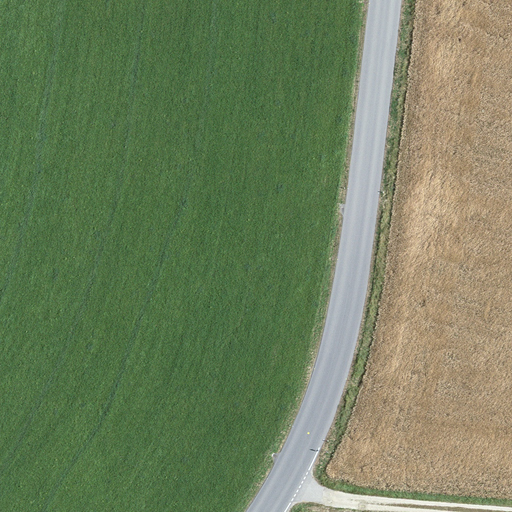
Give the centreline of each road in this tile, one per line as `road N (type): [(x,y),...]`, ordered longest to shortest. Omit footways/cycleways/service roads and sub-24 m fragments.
road 1 (tertiary): [(384,0),(346,306),(312,425),(264,511)]
road 2 (track): [(281,488),(511,508)]
